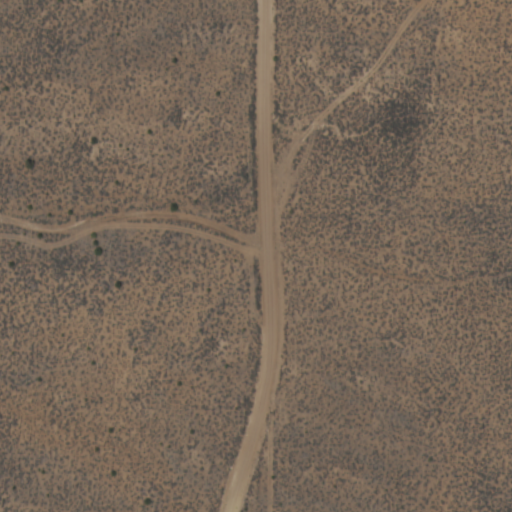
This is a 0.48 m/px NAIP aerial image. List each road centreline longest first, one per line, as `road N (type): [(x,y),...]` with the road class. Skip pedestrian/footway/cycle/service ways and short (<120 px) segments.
road 1 (track): [(266,511),(291,207),(292,0)]
road 2 (track): [(0,207),(291,207)]
